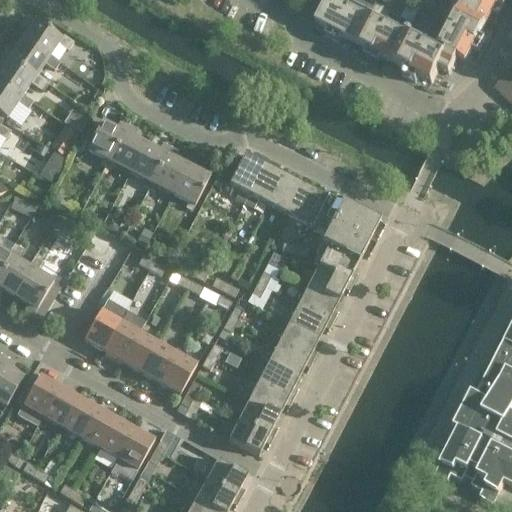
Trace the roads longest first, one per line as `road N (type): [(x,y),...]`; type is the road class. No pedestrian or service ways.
road 1 (residential): [(404,221),(241,135),(186,135),(148,121),(121,87),(108,46),(28,0)]
road 2 (residential): [(269,478),(0,328)]
road 3 (residential): [(269,478),(404,221)]
road 4 (residential): [(454,123),(299,41),(289,15),(259,0)]
road 5 (residential): [(454,123),(511,13)]
